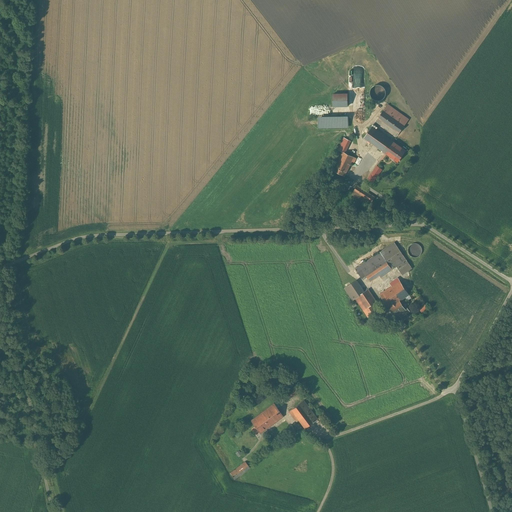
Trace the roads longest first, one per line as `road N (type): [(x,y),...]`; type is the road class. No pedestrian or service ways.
road 1 (unclassified): [(511,281),(419,224),(93,235),(0,268)]
road 2 (unclassified): [(511,290),(455,388),(491,511)]
road 3 (unclassified): [(0,359),(31,397),(52,511)]
